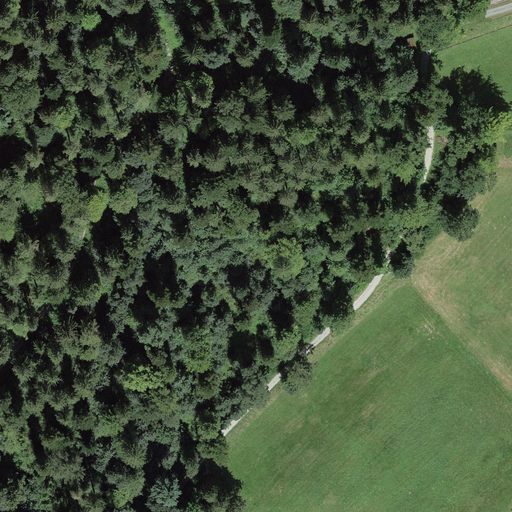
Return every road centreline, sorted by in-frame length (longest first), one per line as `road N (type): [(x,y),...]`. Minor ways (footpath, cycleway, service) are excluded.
road 1 (track): [(158,511),(219,437),(381,272),(427,184),(427,50),(440,29),(511,4)]
road 2 (track): [(0,363),(75,260),(104,149),(166,92),(169,50),(147,0)]
